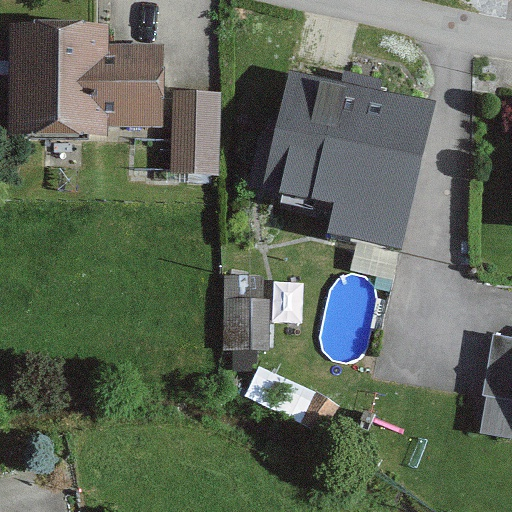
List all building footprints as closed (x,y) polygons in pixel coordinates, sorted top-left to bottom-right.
[(92,35),(0,32),(0,145),(89,148),(89,136),(146,138),(149,54),(92,52),(92,35)] [(422,108),(282,76),(252,203),(393,235),(422,108)] [(210,99),(161,100),(163,182),(211,181),(210,99)] [(368,346),(377,287),(334,281),(325,340),(368,346)] [(467,444),(511,450),(511,345),(483,340),(467,444)] [(303,420),(312,392),(258,375),(249,403),(303,420)]
